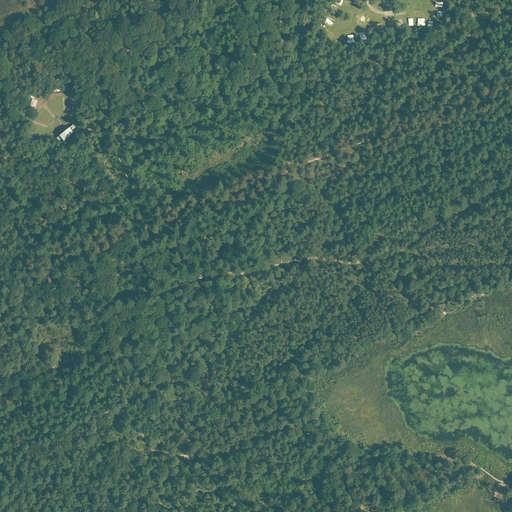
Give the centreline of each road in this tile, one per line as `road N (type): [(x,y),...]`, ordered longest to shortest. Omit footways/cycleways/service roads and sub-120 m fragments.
road 1 (track): [(132,224),(375,140)]
road 2 (track): [(511,25),(482,32),(455,53),(375,140)]
road 3 (track): [(101,122),(106,97),(96,4)]
